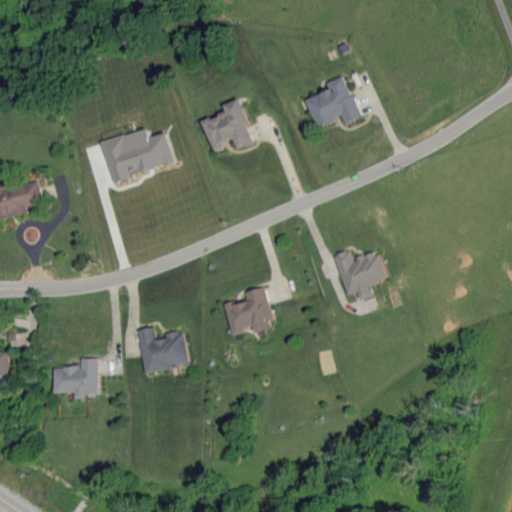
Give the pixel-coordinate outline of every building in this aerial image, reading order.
[(331,89),(308,99),(319,127),(344,117),(347,123),(363,117),(346,75),(329,82),(331,89)] [(257,142),(242,98),(226,104),(229,112),(205,120),(216,151),(226,148),(224,142),(236,138),(239,148),(257,142)] [(105,141),(117,183),(136,178),(135,173),(177,161),(169,132),(153,137),(150,128),(105,141)] [(0,220),(30,214),(29,206),(45,202),(40,180),(0,188),(0,220)] [(336,255),(351,295),(360,292),(363,300),(374,295),(371,285),(391,278),(381,250),(355,260),(351,250),(336,255)] [(228,303),(235,333),(256,328),(257,332),(273,328),(271,320),(275,319),(267,287),(247,291),(248,299),(228,303)] [(148,371),(191,363),(185,330),(167,333),(168,338),(159,339),(156,326),(140,329),(148,371)] [(101,395),(99,358),(82,358),(82,366),(55,367),(56,393),(77,392),(77,396),(101,395)]
